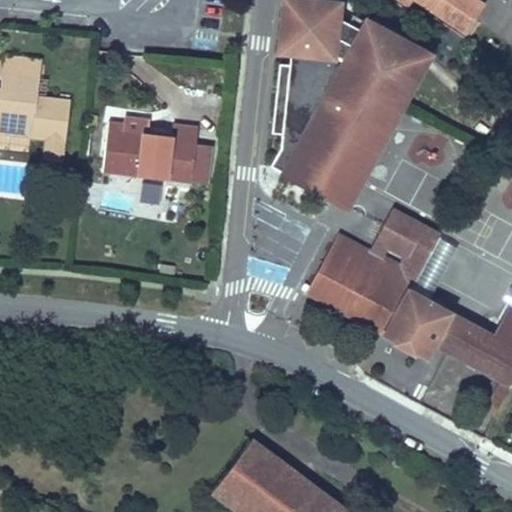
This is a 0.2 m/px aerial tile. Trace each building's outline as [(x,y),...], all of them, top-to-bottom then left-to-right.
[(336,204),(397,92),(410,99),(435,52),(365,14),(363,19),(353,14),(348,22),(341,18),(343,0),(280,0),(275,55),(289,56),(289,64),(279,63),(271,133),(281,134),(280,147),(270,166),(281,171),(283,167),(296,174),(292,182),(336,204)] [(511,0),(420,0),(465,29),(484,0),(483,0),(511,0)] [(1,76),(36,79),(38,60),(3,57),(1,76)] [(80,164),(87,101),(45,98),(34,97),(36,79),(1,76),(0,82),(0,123),(29,127),(29,137),(59,140),(58,162),(80,164)] [(34,97),(45,98),(45,81),(36,79),(34,97)] [(349,211),(410,99),(397,92),(336,204),(349,211)] [(119,131),(120,125),(104,123),(99,170),(191,178),(196,121),(170,117),(168,134),(141,132),(119,131)] [(120,118),(120,125),(119,131),(141,132),(143,118),(120,118)] [(0,134),(29,137),(29,127),(0,123),(0,134)] [(292,182),(296,174),(283,167),(281,171),(279,175),(292,182)] [(438,235),(433,231),(389,208),(368,247),(335,230),(308,281),(388,324),(407,290),(438,235)] [(454,244),(438,235),(407,290),(424,299),(454,244)] [(388,324),(308,281),(305,288),(383,333),(388,324)] [(388,324),(383,333),(421,353),(428,341),(481,370),(497,339),(491,336),(424,299),(407,290),(388,324)] [(511,305),(509,304),(491,336),(497,339),(511,346),(511,305)] [(511,346),(497,339),(481,370),(501,381),(509,386),(511,380),(511,346)] [(481,413),(491,420),(509,386),(501,381),(488,408),(484,406),(481,413)] [(236,511),(350,511),(253,438),(211,493),(236,511)]
